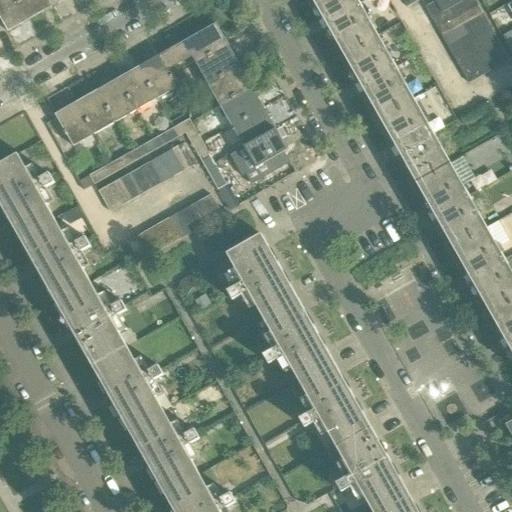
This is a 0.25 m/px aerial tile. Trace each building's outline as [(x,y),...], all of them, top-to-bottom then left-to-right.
[(30,21),(18,0),(0,0),(0,18),(8,32),(9,31),(29,20),(30,21)] [(46,0),(18,0),(30,21),(31,20),(30,19),(50,8),(50,9),(51,9),(46,0)] [(46,0),(51,9),(52,9),(51,7),(63,0),(46,0)] [(437,220),(453,247),(468,273),(468,274),(471,279),(474,283),(504,338),(506,343),(509,348),(510,348),(511,351),(511,272),(508,265),(502,253),(501,254),(472,202),(465,189),(465,190),(435,137),(436,137),(429,125),(399,74),(400,74),(393,62),(392,62),(363,10),(357,0),(312,0),(323,18),(323,19),(326,23),(328,28),(329,28),(359,82),(361,86),(364,92),(365,92),(395,146),(398,151),(401,155),(432,210),(432,211),(434,214),(437,220)] [(435,1),(435,2),(442,14),(456,7),(463,3),(461,0),(437,0),(436,1),(435,1)] [(474,0),(468,0),(463,3),(456,7),(461,15),(478,6),(474,0)] [(425,7),(438,28),(461,15),(456,7),(442,14),(435,2),(425,7)] [(438,28),(443,38),(467,25),(466,24),(483,14),(478,6),(461,15),(438,28)] [(466,24),(467,25),(471,32),(487,22),(483,14),(466,24)] [(448,47),(453,56),(477,42),(476,40),(492,31),(487,22),(471,32),(472,34),(448,47)] [(192,55),(197,63),(229,44),(228,45),(216,24),(173,48),(181,62),(192,55)] [(443,38),(448,47),(472,34),(471,32),(467,25),(443,38)] [(476,40),(477,42),(481,49),(488,45),(500,66),(509,61),(492,31),(476,40)] [(511,31),(502,37),(511,53),(511,31)] [(453,56),(459,66),(481,53),(479,50),(481,49),(477,42),(453,56)] [(197,63),(209,84),(241,66),(241,65),(239,66),(228,46),(230,45),(229,44),(197,63)] [(481,53),(486,62),(491,71),(500,66),(488,45),(481,49),(479,50),(481,53)] [(174,65),(181,62),(173,48),(161,55),(160,54),(159,55),(159,56),(140,67),(157,98),(185,83),(174,65)] [(459,66),(464,75),(486,62),(481,53),(459,66)] [(486,62),(464,75),(469,84),(491,71),(486,62)] [(137,110),(157,98),(140,67),(139,66),(138,66),(139,68),(119,79),(137,110)] [(209,84),(221,106),(252,88),(253,87),(253,86),(251,87),(248,81),(240,67),(241,66),(209,84)] [(116,122),(137,110),(119,79),(118,78),(117,78),(118,80),(98,91),(116,122)] [(221,106),(233,127),(264,109),(265,108),(264,107),(263,108),(252,88),(221,106)] [(95,134),(116,122),(98,91),(97,89),(96,90),(97,91),(91,95),(77,103),(77,101),(76,101),(95,134)] [(74,145),(95,134),(76,101),(75,102),(76,103),(56,114),(55,115),(64,131),(63,131),(66,136),(67,136),(73,147),(75,146),(74,145)] [(222,133),(234,153),(277,129),(276,128),(275,128),(264,109),(233,127),(222,133)] [(180,124),(185,131),(193,126),(189,119),(180,124)] [(193,126),(185,131),(189,138),(197,134),(193,126)] [(175,127),(168,131),(173,140),(180,136),(175,127)] [(277,129),(234,153),(230,155),(241,175),(242,176),(246,174),(252,185),(291,163),(285,152),(288,150),(287,149),(276,130),(277,129)] [(173,140),(168,131),(162,135),(167,144),(173,140)] [(158,137),(150,142),(155,150),(163,146),(158,137)] [(191,143),(195,150),(204,145),(200,138),(191,143)] [(155,150),(150,142),(142,146),(147,155),(155,150)] [(182,144),(172,150),(184,171),(194,165),(182,144)] [(204,145),(195,150),(199,157),(208,152),(204,145)] [(138,148),(131,153),(136,161),(143,157),(138,148)] [(172,150),(161,156),(173,177),(184,171),(172,150)] [(136,161),(131,153),(123,157),(128,166),(136,161)] [(113,403),(120,415),(144,457),(144,458),(147,463),(149,467),(150,467),(175,511),(220,511),(235,503),(230,493),(215,502),(214,500),(213,501),(184,449),(185,449),(184,448),(199,439),(194,429),(178,438),(178,437),(177,437),(148,385),(148,384),(163,375),(157,366),(142,374),(141,373),(111,321),(112,320),(111,319),(126,311),(121,301),(105,310),(105,308),(104,309),(76,257),(75,256),(90,247),(85,238),(70,246),(69,245),(40,194),(40,193),(39,192),(54,184),(49,174),(34,183),(33,181),(17,155),(0,164),(0,203),(2,206),(5,211),(5,212),(35,264),(36,266),(35,266),(38,270),(41,275),(71,329),(74,334),(76,339),(77,338),(77,339),(108,394),(110,398),(113,403)] [(161,156),(151,162),(163,183),(173,177),(161,156)] [(202,162),(206,169),(214,164),(210,157),(202,162)] [(119,159),(112,163),(117,172),(124,168),(119,159)] [(151,162),(141,168),(153,188),(163,183),(151,162)] [(112,163),(105,167),(110,176),(117,172),(112,163)] [(206,169),(210,176),(218,171),(214,164),(206,169)] [(105,167),(97,172),(102,180),(110,176),(105,167)] [(141,168),(130,174),(142,194),(153,188),(141,168)] [(210,176),(214,183),(222,178),(218,171),(210,176)] [(102,180),(97,172),(90,176),(95,185),(102,180)] [(130,174),(120,179),(132,200),(142,194),(130,174)] [(222,178),(214,183),(218,190),(226,185),(222,178)] [(120,179),(109,186),(121,206),(132,200),(120,179)] [(238,205),(226,185),(218,190),(229,210),(238,205)] [(121,206),(109,186),(99,192),(111,212),(121,206)] [(211,195),(201,200),(213,221),(222,216),(211,195)] [(201,200),(190,206),(202,227),(213,221),(201,200)] [(190,206),(180,212),(192,233),(202,227),(190,206)] [(180,212),(170,218),(182,239),(192,233),(180,212)] [(170,218),(160,224),(171,244),(182,239),(170,218)] [(501,220),(491,224),(498,242),(508,238),(501,220)] [(160,224),(149,230),(161,250),(171,244),(160,224)] [(149,230),(138,236),(150,257),(161,250),(149,230)] [(418,511),(391,464),(388,458),(386,454),(386,455),(385,454),(354,399),(355,399),(352,395),(349,390),(349,389),(318,336),(319,335),(316,331),(313,326),(312,326),(282,272),(283,272),(280,267),(277,262),(277,263),(261,235),(228,254),(242,280),(242,281),(227,290),(233,300),(248,291),(248,293),(249,292),(278,344),(277,344),(278,346),(263,354),(269,364),(284,355),(285,357),(285,356),(314,408),(315,409),(299,418),(305,427),(320,419),(321,420),(351,472),(350,472),(351,474),(336,482),(339,487),(342,492),(357,483),(357,485),(358,484),(373,511),(418,511)] [(150,257),(138,236),(127,242),(139,263),(150,257)]
